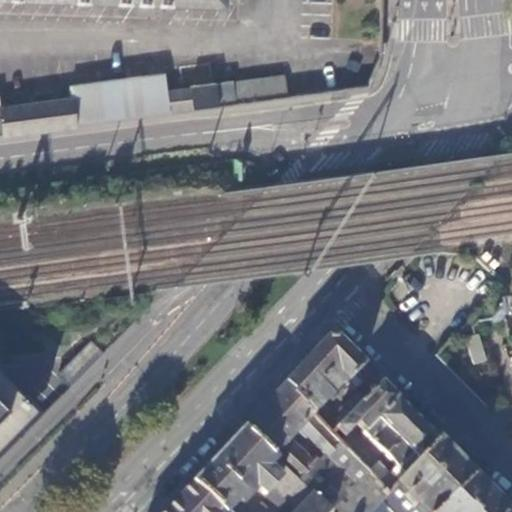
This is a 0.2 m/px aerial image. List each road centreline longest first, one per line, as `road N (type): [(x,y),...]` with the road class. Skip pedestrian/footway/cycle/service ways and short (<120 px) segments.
road 1 (primary): [(308,207),(21,511)]
road 2 (primary): [(88,511),(321,280)]
road 3 (residential): [(321,280),(511,466)]
road 4 (primary): [(321,280),(458,145),(479,109)]
road 5 (tertiary): [(414,95),(202,133)]
road 6 (tertiary): [(202,133),(0,158)]
road 7 (tertiary): [(255,134),(304,141),(376,134)]
